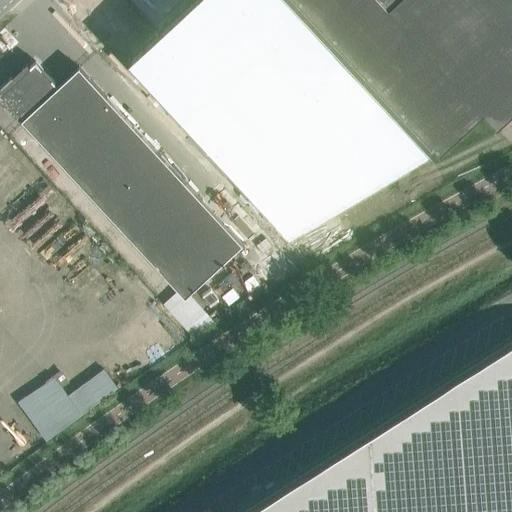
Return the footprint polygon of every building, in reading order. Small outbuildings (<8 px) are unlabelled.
[(511,0),(295,0),(439,155),(483,115),(497,129),(511,115),(511,0)] [(153,37),(171,17),(155,3),(137,23),(153,37)] [(36,61),(0,93),(23,118),(22,119),(35,134),(178,289),(163,303),(193,337),(211,320),(189,293),(243,243),(93,81),(79,66),(58,85),(36,61)] [(511,511),(511,339),(511,340),(241,511),(511,511)] [(42,438),(118,389),(103,366),(64,392),(53,374),(16,398),(42,438)]
